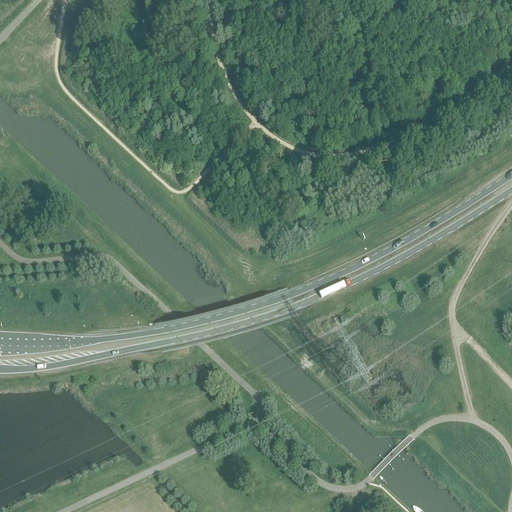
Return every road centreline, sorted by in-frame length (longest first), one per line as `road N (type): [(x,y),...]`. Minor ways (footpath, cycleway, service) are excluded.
road 1 (primary): [(0,369),(85,359),(285,309),(396,260),(511,189)]
road 2 (primary): [(511,175),(392,248),(275,300),(148,333),(0,343)]
